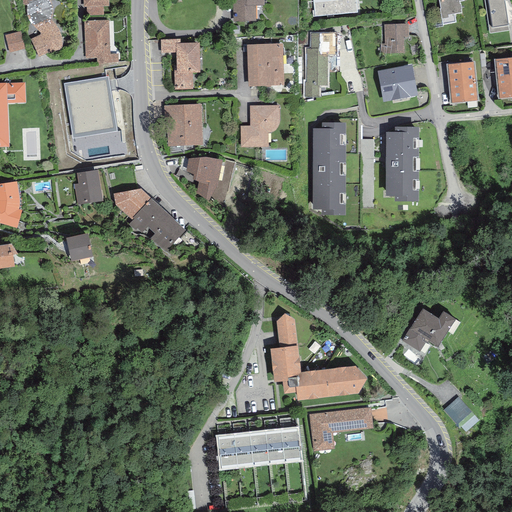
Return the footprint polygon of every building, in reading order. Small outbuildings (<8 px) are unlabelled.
[(23,0),(23,4),(27,5),(27,11),(28,17),(31,24),(36,29),(41,34),(31,39),(39,57),(60,49),(63,45),(62,39),(61,33),(56,25),(51,19),(53,13),(52,5),(49,0),(23,0)] [(102,7),(109,7),(108,0),(83,0),(83,7),(89,7),(89,15),(102,15),(102,7)] [(263,0),(232,0),(233,22),(256,22),(256,5),(264,5),(263,0)] [(355,0),(311,0),(313,16),(357,13),(355,0)] [(438,0),(440,9),(439,9),(443,24),(455,22),(454,14),(461,13),(461,10),(460,4),(459,4),(459,1),(463,0),(462,0),(438,0)] [(484,0),(489,33),(509,30),(504,0),(484,0)] [(109,20),(84,21),(86,58),(97,58),(97,64),(118,62),(118,54),(110,54),(109,20)] [(408,24),(384,24),(385,44),(380,44),(380,53),(404,53),(403,36),(409,36),(408,24)] [(5,36),(9,52),(25,49),(21,32),(5,36)] [(305,82),(305,98),(319,97),(318,86),(327,85),(328,72),(328,54),(335,54),(335,52),(335,34),(311,34),(311,49),(307,49),(306,82),(305,82)] [(176,44),(180,43),(180,39),(160,40),(161,54),(176,53),(176,44)] [(180,43),(176,44),(176,53),(176,65),(174,65),(175,89),(193,89),(192,73),(200,72),(199,43),(180,43)] [(248,66),(284,65),(283,44),(246,46),(248,66)] [(340,52),(335,52),(335,54),(328,54),(328,72),(340,72),(340,52)] [(496,80),(511,78),(511,57),(494,59),(496,80)] [(449,84),(477,82),(475,61),(447,64),(449,84)] [(284,65),(248,66),(249,87),(285,85),(284,65)] [(412,65),(377,71),(383,102),(418,96),(412,65)] [(64,84),(73,138),(117,131),(108,77),(64,84)] [(511,78),(496,80),(498,98),(511,97),(511,78)] [(477,82),(449,84),(451,103),(478,101),(477,82)] [(25,103),(25,83),(0,83),(0,147),(8,147),(7,104),(25,103)] [(166,131),(168,147),(202,145),(201,105),(170,106),(171,131),(166,131)] [(279,105),(250,106),(250,126),(240,126),(241,147),(268,147),(268,133),(270,133),(272,132),(274,130),(276,129),(277,127),(278,125),(279,123),(279,121),(279,105)] [(346,215),(346,123),(322,123),(322,128),(312,128),(313,210),(322,210),(322,215),(346,215)] [(418,202),(419,127),(395,127),(395,132),(386,132),(386,196),(395,196),(395,201),(418,202)] [(205,157),(189,159),(186,171),(194,175),(192,181),(198,183),(196,193),(209,200),(217,185),(222,160),(205,157)] [(98,170),(77,173),(79,184),(74,185),(77,205),(103,201),(98,170)] [(17,182),(0,184),(0,223),(16,228),(22,210),(18,210),(19,198),(17,182)] [(115,204),(132,221),(134,219),(133,218),(151,198),(140,189),(113,194),(115,204)] [(186,231),(151,198),(133,218),(134,219),(132,221),(129,225),(136,231),(137,229),(141,233),(147,226),(155,234),(151,239),(165,252),(186,231)] [(88,234),(66,238),(71,261),(93,257),(88,234)] [(8,244),(0,245),(0,268),(14,266),(13,255),(12,252),(9,252),(8,244)] [(12,244),(8,244),(9,252),(12,252),(13,255),(17,254),(12,244)] [(423,309),(402,341),(419,352),(425,343),(427,344),(429,341),(438,347),(455,320),(443,312),(439,319),(423,309)] [(368,378),(356,366),(301,372),(294,319),(284,314),(276,322),(279,348),(270,349),(274,382),(282,382),(284,394),(296,392),(297,401),(358,393),(368,378)] [(466,431),(478,420),(459,397),(444,410),(459,429),(462,426),(466,431)] [(371,407),(309,414),(313,452),(335,450),(333,433),(373,428),(371,407)] [(280,430),(284,462),(300,460),(297,429),(280,430)] [(284,462),(280,430),(265,432),(269,463),(284,462)] [(269,463),(265,432),(249,434),(253,465),(269,463)] [(253,465),(249,434),(234,435),(237,467),(253,465)] [(237,467),(234,435),(218,437),(222,468),(237,467)]
